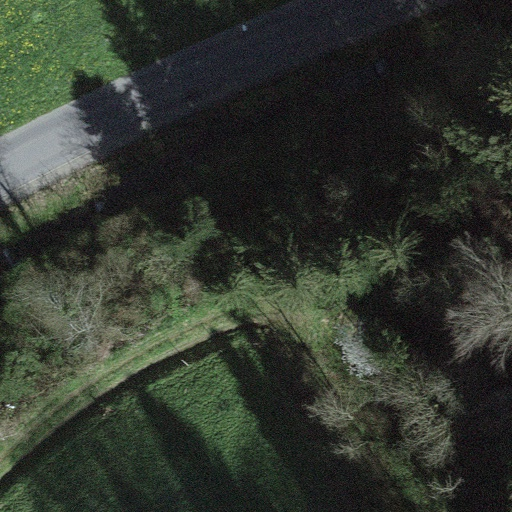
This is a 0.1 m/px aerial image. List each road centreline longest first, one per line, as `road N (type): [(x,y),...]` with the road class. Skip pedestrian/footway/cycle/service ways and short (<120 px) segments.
road 1 (unclassified): [(0,165),(92,116),(368,0)]
road 2 (track): [(0,469),(70,405),(184,331),(257,305)]
